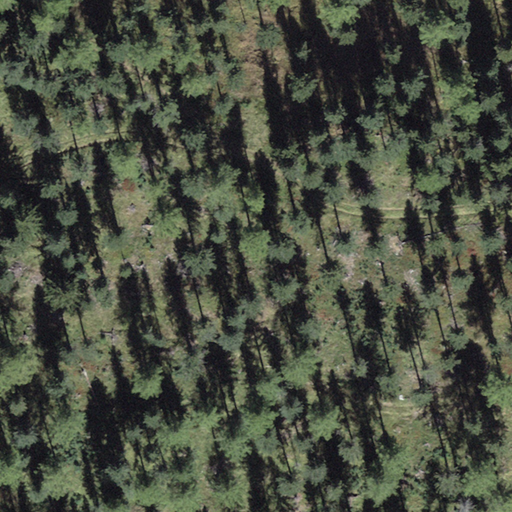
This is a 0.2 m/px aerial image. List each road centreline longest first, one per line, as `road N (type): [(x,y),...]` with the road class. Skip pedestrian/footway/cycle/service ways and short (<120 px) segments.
road 1 (track): [(511,198),(388,210),(339,203),(256,158),(146,133),(97,134),(0,171)]
road 2 (track): [(7,0),(134,67),(224,147)]
